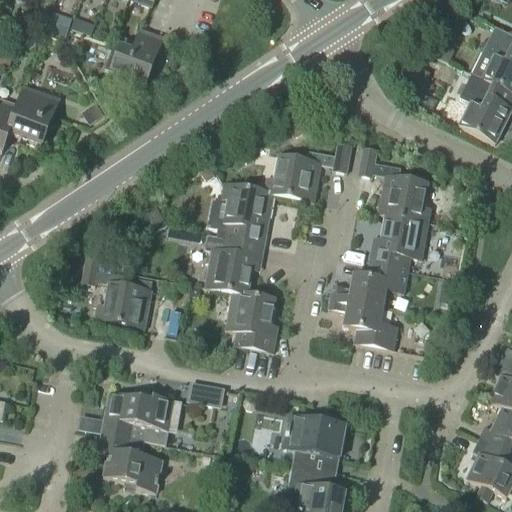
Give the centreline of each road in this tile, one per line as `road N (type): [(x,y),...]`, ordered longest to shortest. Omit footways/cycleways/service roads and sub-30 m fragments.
road 1 (tertiary): [(0,252),(327,37)]
road 2 (residential): [(511,178),(391,123),(369,105),(327,37)]
road 3 (residential): [(64,352),(290,389)]
road 4 (residential): [(290,389),(314,254),(340,251),(351,188)]
road 5 (residential): [(448,401),(511,274)]
road 6 (residential): [(372,511),(397,390)]
